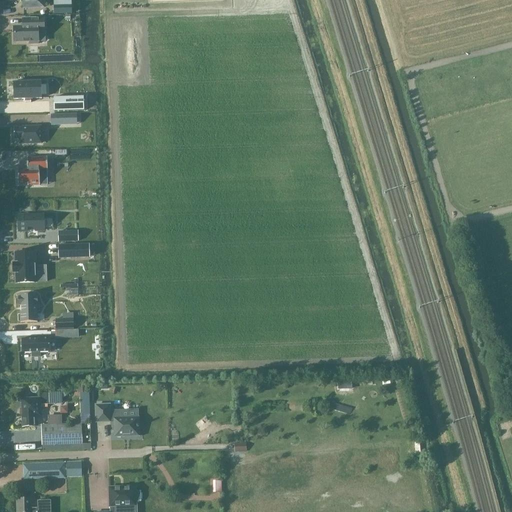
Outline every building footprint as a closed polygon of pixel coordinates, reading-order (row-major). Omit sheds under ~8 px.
[(22,27),(13,27),(14,42),(29,42),(29,44),(38,44),(38,42),(38,31),(44,31),(43,19),(26,19),(21,19),(22,27)] [(41,82),(13,83),(13,100),(24,99),(24,103),(31,103),(31,99),(41,99),(41,82)] [(83,97),(53,98),(54,111),(84,110),(83,97)] [(70,115),(51,116),(51,126),(70,125),(77,125),(76,115),(70,115)] [(14,128),(14,138),(19,138),(20,143),(41,143),(41,126),(21,126),(21,127),(14,128)] [(27,169),(17,169),(17,184),(27,184),(27,186),(39,186),(39,170),(46,170),(46,158),(27,158),(27,169)] [(42,215),(18,216),(19,231),(43,230),(42,215)] [(78,232),(62,232),(62,241),(78,241),(78,232)] [(88,245),(58,246),(59,258),(89,257),(88,245)] [(15,264),(13,264),(13,273),(15,273),(16,283),(36,283),(35,282),(46,282),(46,277),(35,277),(35,267),(35,253),(15,253),(15,264)] [(21,297),(18,297),(18,306),(21,306),(21,312),(20,312),(20,323),(37,322),(36,296),(21,296),(21,297)] [(73,320),(55,320),(55,330),(73,330),(73,320)] [(50,338),(23,338),(23,352),(32,352),(32,357),(41,356),(40,352),(51,352),(50,338)] [(36,427),(36,416),(40,416),(39,405),(49,404),(49,396),(49,394),(39,394),(39,398),(21,399),(22,428),(36,427)] [(61,395),(49,396),(49,404),(61,404),(61,395)] [(110,422),(110,405),(96,406),(96,422),(110,422)] [(81,424),(61,425),(61,417),(47,417),(47,425),(42,425),(42,446),(82,445),(81,424)] [(138,418),(112,419),(112,437),(138,436),(138,418)] [(235,443),(235,452),(245,452),(246,443),(235,443)] [(81,465),(68,465),(68,473),(81,473),(81,465)] [(25,468),(25,476),(40,476),(40,467),(25,468)] [(213,481),(213,492),(222,492),(222,481),(213,481)] [(139,493),(138,492),(135,492),(135,487),(109,488),(109,511),(114,511),(115,507),(117,507),(118,510),(126,509),(125,506),(135,506),(135,501),(138,501),(140,500),(139,493)] [(31,499),(17,499),(17,511),(50,511),(50,501),(37,502),(38,509),(31,509),(31,499)]
